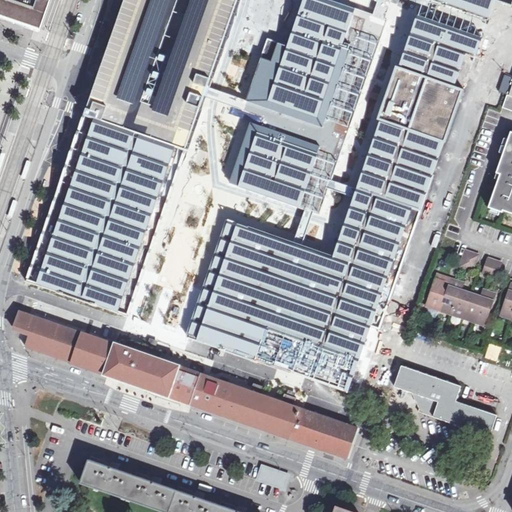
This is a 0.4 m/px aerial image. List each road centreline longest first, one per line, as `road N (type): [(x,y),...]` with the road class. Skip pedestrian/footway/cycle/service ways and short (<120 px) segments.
road 1 (tertiary): [(0,358),(316,468)]
road 2 (residential): [(285,511),(69,437),(48,511)]
road 3 (tertiary): [(75,72),(0,286)]
road 4 (tertiary): [(0,371),(14,511)]
road 5 (tertiary): [(316,468),(442,511)]
